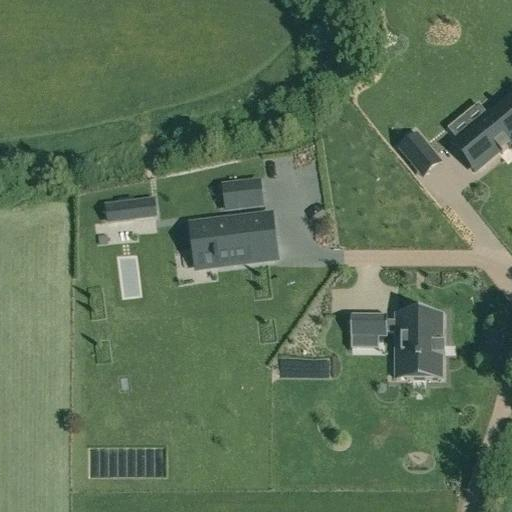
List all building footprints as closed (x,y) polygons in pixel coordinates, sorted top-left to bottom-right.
[(478,105),(449,129),(459,143),(457,144),(462,151),(470,160),(478,170),(500,153),(500,154),(502,156),(503,155),(502,154),(509,149),(509,150),(511,149),(508,146),(511,142),(511,112),(506,105),(489,119),(478,105)] [(417,137),(400,151),(412,166),(422,158),(429,152),(417,137)] [(236,187),(225,189),(228,212),(239,211),(236,187)] [(133,205),(107,208),(109,224),(135,221),(133,205)] [(262,219),(211,225),(212,232),(193,235),(197,261),(215,259),(216,264),(217,264),(218,266),(268,259),(262,219)] [(396,339),(396,381),(442,381),(442,341),(443,316),(426,316),(426,320),(413,320),(413,316),(397,316),(396,339)] [(352,317),(352,340),(387,340),(387,318),(352,317)]
